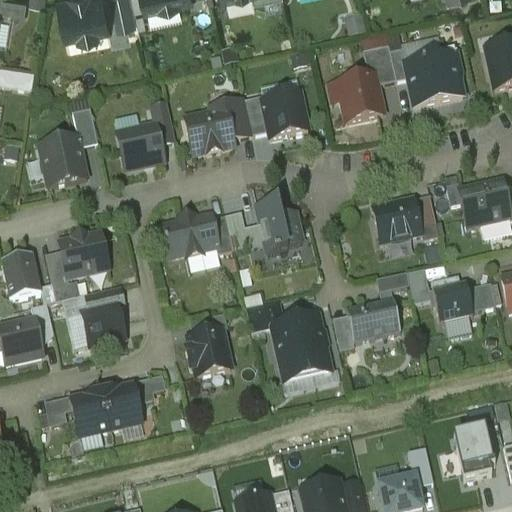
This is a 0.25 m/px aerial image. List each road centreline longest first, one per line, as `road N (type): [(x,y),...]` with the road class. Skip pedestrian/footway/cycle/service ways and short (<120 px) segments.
road 1 (track): [(0,507),(511,393)]
road 2 (residential): [(127,201),(158,361),(0,397)]
road 3 (residential): [(511,145),(489,157),(313,194)]
road 4 (residential): [(313,194),(257,177),(127,201)]
road 5 (residential): [(127,201),(0,225)]
